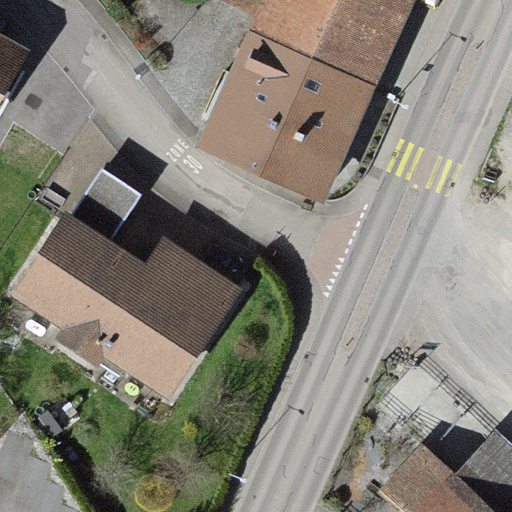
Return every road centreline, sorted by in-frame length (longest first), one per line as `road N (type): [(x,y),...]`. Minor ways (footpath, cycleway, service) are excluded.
road 1 (residential): [(381,269),(196,184),(69,28),(36,0)]
road 2 (primary): [(381,269),(495,0)]
road 3 (primary): [(276,511),(381,269)]
